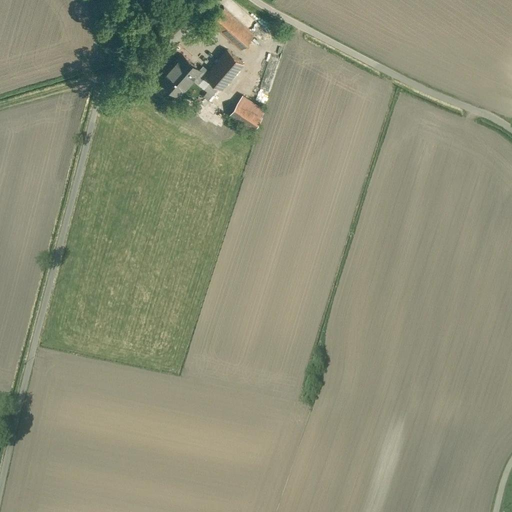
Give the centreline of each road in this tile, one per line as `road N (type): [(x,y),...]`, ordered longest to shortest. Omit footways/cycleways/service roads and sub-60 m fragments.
road 1 (unclassified): [(0,491),(105,90),(157,56),(216,0)]
road 2 (unclassified): [(255,0),(317,38),(511,129)]
road 3 (track): [(0,107),(123,75)]
